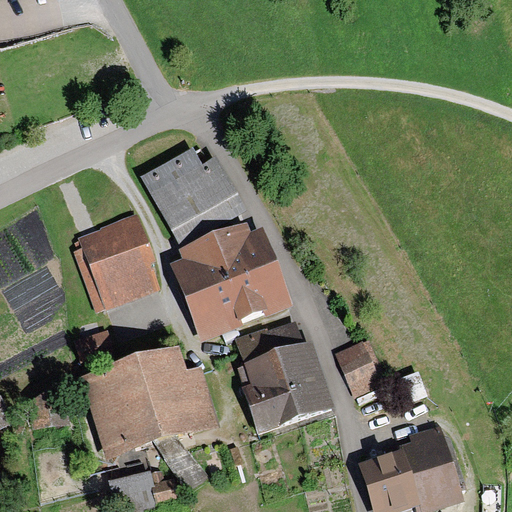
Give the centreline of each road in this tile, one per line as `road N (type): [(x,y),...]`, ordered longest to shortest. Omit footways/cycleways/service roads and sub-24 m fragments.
road 1 (track): [(511,114),(391,82),(299,82),(190,106)]
road 2 (residential): [(0,191),(165,111),(110,0)]
